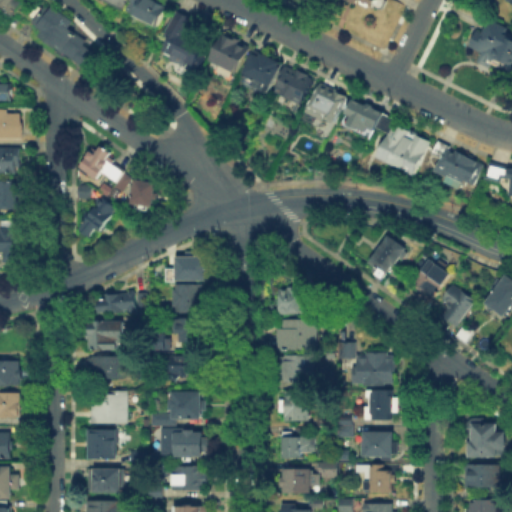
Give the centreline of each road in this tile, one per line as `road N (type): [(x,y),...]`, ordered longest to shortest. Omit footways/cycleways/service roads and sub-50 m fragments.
road 1 (residential): [(51,511),(50,106),(63,88)]
road 2 (residential): [(225,0),(511,136)]
road 3 (residential): [(241,511),(240,209)]
road 4 (residential): [(0,42),(240,209)]
road 5 (residential): [(240,209),(351,200),(428,216),(511,250)]
road 6 (residential): [(0,301),(240,209)]
road 7 (residential): [(240,209),(438,350)]
road 8 (residential): [(68,0),(175,111),(183,166)]
road 9 (residential): [(430,511),(430,382),(438,350)]
